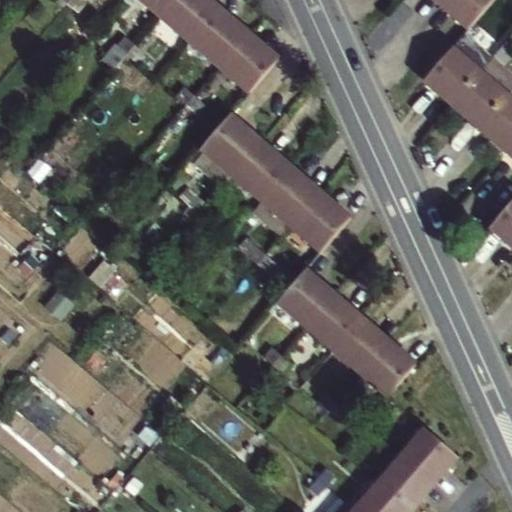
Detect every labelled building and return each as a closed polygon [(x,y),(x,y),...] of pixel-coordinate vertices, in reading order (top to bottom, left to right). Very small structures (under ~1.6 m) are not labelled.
[(69,0),(66,4),(76,12),(84,4),(79,0),(69,0)] [(137,0),(158,17),(172,0),(137,0)] [(172,0),(158,17),(189,44),(218,9),(207,0),(201,0),(200,3),(196,0),(172,0)] [(470,26),(486,9),(487,7),(492,0),(448,0),(461,11),(456,17),(470,26)] [(218,68),(242,39),(225,24),(230,19),(218,9),(189,44),(218,68)] [(497,34),(505,40),(511,32),(511,29),(505,24),(497,34)] [(125,39),(117,47),(126,55),(133,46),(125,39)] [(242,39),(218,68),(248,94),(278,60),(263,48),(259,53),(242,39)] [(133,46),(126,55),(136,64),(144,55),(133,46)] [(442,85),(456,98),(480,70),(453,47),(424,79),(437,91),(442,85)] [(478,125),(506,93),(480,70),(456,98),(470,110),(466,114),(478,125)] [(186,106),(193,97),(184,89),(177,98),(186,106)] [(511,141),(511,97),(506,93),(478,125),(491,137),(496,132),(510,144),(511,141)] [(193,97),(186,106),(196,114),(203,105),(193,97)] [(201,150),(231,176),(255,147),(240,134),(244,129),(229,117),(216,132),(201,150)] [(255,147),(231,176),(260,201),(289,167),(278,158),(274,163),(255,147)] [(289,167),(260,201),(290,226),(314,197),(299,184),(303,179),(289,167)] [(180,200),(189,208),(198,197),(189,189),(180,200)] [(189,208),(198,215),(206,205),(198,197),(189,208)] [(314,197),(290,226),(321,253),(350,219),(337,208),(333,213),(314,197)] [(511,236),(511,199),(489,226),(501,237),(506,231),(511,236)] [(206,205),(198,215),(208,224),(217,214),(206,205)] [(256,265),(265,255),(247,240),(239,250),(256,265)] [(256,265),(267,274),(275,264),(265,255),(256,265)] [(306,270),(287,291),(277,303),(305,327),(329,300),(315,288),(320,282),(306,270)] [(329,300),(305,327),(333,351),(361,318),(350,309),(345,314),(329,300)] [(333,351),(360,375),(384,347),(368,334),(373,328),(361,318),(333,351)] [(384,347),(360,375),(388,399),(416,366),(404,356),(399,361),(384,347)] [(263,357),(272,365),(279,357),(270,348),(263,357)] [(272,365),(283,374),(290,366),(279,357),(272,365)] [(318,404),(327,412),(334,404),(325,396),(318,404)] [(344,413),(334,404),(327,412),(337,421),(344,413)] [(373,416),(365,426),(374,433),(382,424),(373,416)] [(365,443),(374,433),(365,426),(357,435),(365,443)] [(425,431),(401,457),(431,483),(443,468),(448,472),(459,460),(425,431)] [(431,483),(401,457),(378,484),(410,511),(413,511),(422,502),(417,499),(431,483)] [(326,471),(318,480),(328,489),(336,479),(326,471)] [(320,498),(328,489),(318,480),(310,489),(320,498)] [(410,511),(378,484),(354,511),(410,511)]
